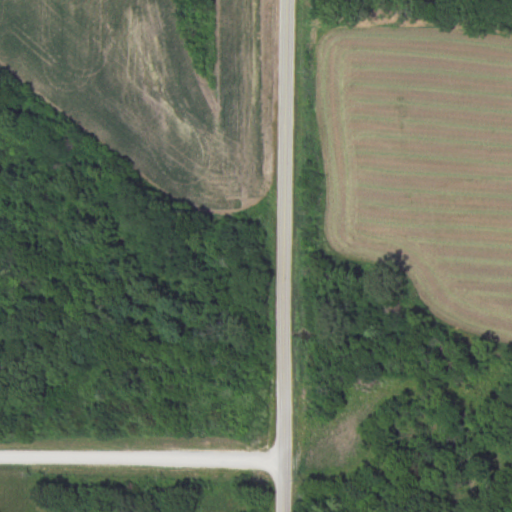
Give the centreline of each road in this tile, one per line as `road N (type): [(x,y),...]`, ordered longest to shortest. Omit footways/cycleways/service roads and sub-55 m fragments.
road 1 (tertiary): [(286,511),(288,0)]
road 2 (residential): [(286,463),(0,459)]
